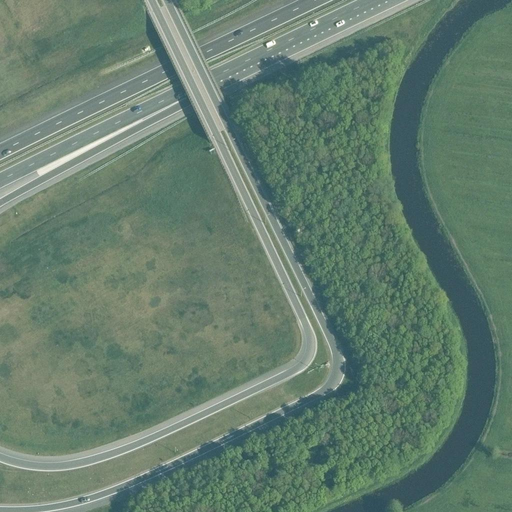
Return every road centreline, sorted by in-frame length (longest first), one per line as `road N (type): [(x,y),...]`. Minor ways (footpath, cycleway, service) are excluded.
road 1 (motorway): [(46,511),(97,500),(329,389),(336,353),(313,305)]
road 2 (motorway): [(300,315),(310,355),(285,375),(91,461),(50,467),(0,458)]
road 3 (motorway): [(316,0),(0,154)]
road 4 (primary): [(150,0),(300,315)]
road 5 (primary): [(313,305),(166,0)]
road 6 (motorway): [(0,205),(214,78)]
road 7 (motorway): [(0,181),(214,78)]
road 8 (motorway): [(214,78),(377,0)]
